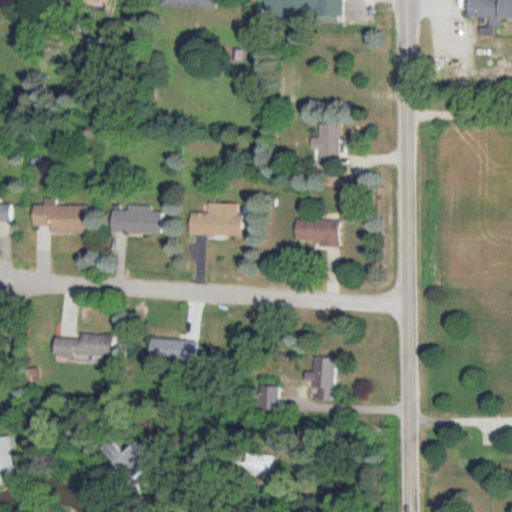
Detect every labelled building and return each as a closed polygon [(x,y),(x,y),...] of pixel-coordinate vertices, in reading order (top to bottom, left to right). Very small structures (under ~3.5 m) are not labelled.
[(164,0),(164,6),(215,10),(215,0),(164,0)] [(345,0),(264,0),(265,17),(345,18),(345,0)] [(511,0),(469,0),(470,17),(490,18),(490,28),(482,28),(482,36),(495,37),(495,27),(504,27),(504,17),(511,17),(511,0)] [(322,124),(322,138),(313,138),(313,150),(322,150),(322,165),(341,165),(341,125),(322,124)] [(58,205),(58,200),(46,200),(46,205),(36,205),(36,226),(53,226),(53,233),(88,233),(88,205),(58,205)] [(14,204),(0,204),(0,225),(14,226),(14,204)] [(192,236),(244,237),(244,205),(210,204),(210,213),(193,213),(192,236)] [(165,211),(154,211),(154,207),(114,207),(114,233),(165,234),(165,211)] [(341,220),(298,220),(297,245),(341,245),(341,220)] [(117,336),(84,334),(84,339),(58,338),(57,355),(115,359),(117,336)] [(200,362),(200,341),(154,339),(153,360),(200,362)] [(308,372),(308,381),(318,381),(317,399),(336,400),(338,358),(316,357),(316,372),(308,372)] [(254,410),(282,411),(283,386),(263,385),(262,396),(255,396),(254,410)] [(0,438),(0,475),(12,475),(12,438),(0,438)] [(104,447),(130,483),(157,463),(141,442),(125,454),(114,439),(104,447)]
